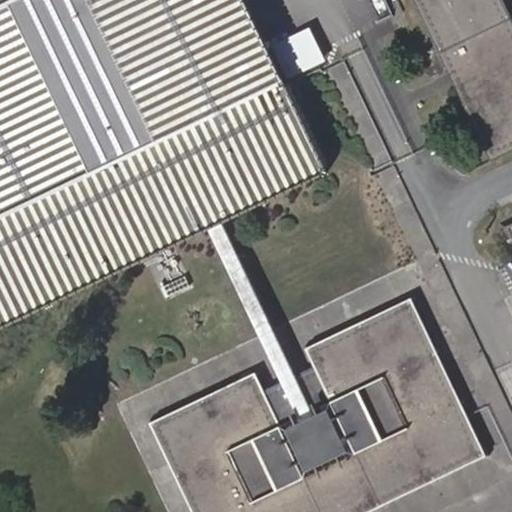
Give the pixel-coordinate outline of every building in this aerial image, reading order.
[(0,0),(0,326),(210,226),(223,220),(325,171),(323,168),(329,165),(249,0),(0,0)] [(415,0),(491,159),(500,155),(425,0),(493,0),(511,39),(511,16),(504,0),(415,0)] [(425,0),(500,155),(511,149),(511,39),(493,0),(425,0)] [(286,75),(323,59),(307,22),(270,39),(286,75)] [(297,373),(223,220),(210,226),(284,380),(297,373)] [(216,511),(178,430),(265,389),(256,371),(151,421),(194,511),(366,511),(489,453),(413,298),(307,347),(315,365),(403,323),(461,444),(319,511),(216,511)] [(284,380),(265,389),(178,430),(216,511),(319,511),(461,444),(403,323),(315,365),(297,373),(284,380)]
